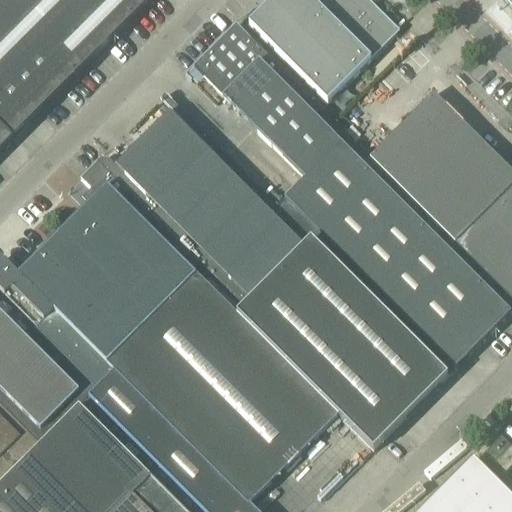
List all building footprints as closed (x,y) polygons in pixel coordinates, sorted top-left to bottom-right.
[(151,0),(0,0),(0,155),(153,2),(151,0)] [(275,0),(248,28),(327,107),(396,38),(396,33),(363,0),(275,0)] [(511,0),(499,0),(511,12),(511,0)] [(278,212),(448,380),(511,316),(511,303),(399,192),(369,162),(242,35),(235,28),(220,43),(192,71),(306,184),(278,212)] [(399,192),(511,303),(511,177),(433,98),(369,162),(399,192)] [(210,280),(380,449),(448,380),(278,212),(225,160),(164,99),(162,101),(162,102),(162,103),(162,110),(162,111),(162,112),(174,124),(122,177),(109,164),(108,164),(100,163),(99,164),(96,166),(210,280)] [(0,263),(0,296),(36,332),(96,393),(210,280),(96,166),(80,183),(97,201),(89,209),(86,206),(33,260),(35,262),(34,263),(34,264),(18,280),(1,263),(0,263)] [(87,402),(197,511),(251,511),(249,509),(337,421),(372,456),(380,449),(210,280),(96,393),(87,402)] [(0,410),(39,450),(87,402),(96,393),(36,332),(24,344),(0,319),(0,410)] [(0,489),(0,511),(197,511),(87,402),(39,450),(0,489)] [(0,489),(39,450),(0,410),(0,489)] [(504,478),(511,469),(511,452),(510,451),(501,441),(484,458),(504,478)] [(511,511),(511,503),(473,464),(472,463),(423,511),(511,511)]
